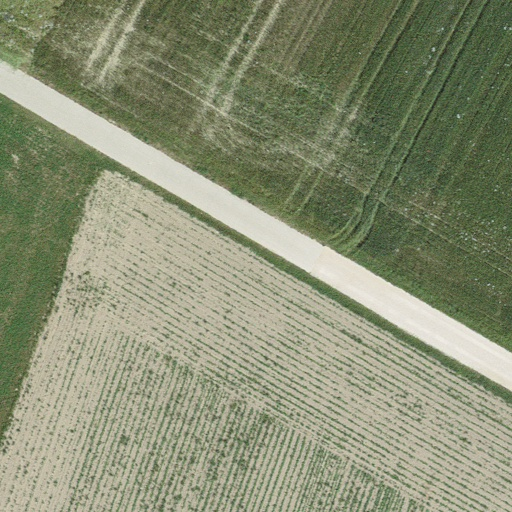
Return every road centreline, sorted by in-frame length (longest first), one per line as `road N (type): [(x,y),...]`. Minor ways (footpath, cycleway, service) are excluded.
road 1 (track): [(0,78),(277,239)]
road 2 (track): [(511,372),(277,239)]
